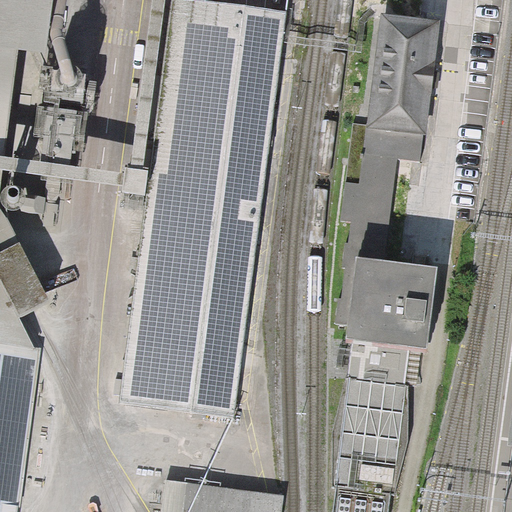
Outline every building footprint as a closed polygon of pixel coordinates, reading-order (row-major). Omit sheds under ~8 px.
[(168,2),(118,405),(226,418),(277,16),(168,2)] [(438,25),(378,18),(365,127),(362,155),(398,159),(423,162),(438,25)] [(52,83),(54,139),(92,137),(91,94),(65,95),(65,83),(52,83)] [(341,222),(347,222),(333,326),(346,328),(345,342),(355,343),(410,351),(427,353),(437,274),(384,267),(398,159),(362,155),(365,127),(354,126),(341,222)] [(355,343),(349,380),(334,433),(334,488),(339,488),(335,511),(386,511),(389,497),(406,444),(405,386),(410,351),(355,343)] [(284,511),(287,496),(166,482),(163,511),(284,511)]
